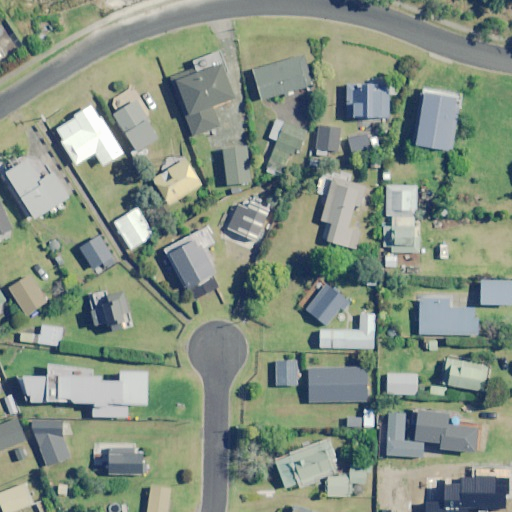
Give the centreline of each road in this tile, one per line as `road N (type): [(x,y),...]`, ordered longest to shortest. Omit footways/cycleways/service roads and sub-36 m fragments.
road 1 (residential): [(0,107),(93,48),(209,8),(331,6),(511,61)]
road 2 (residential): [(211,511),(215,349)]
